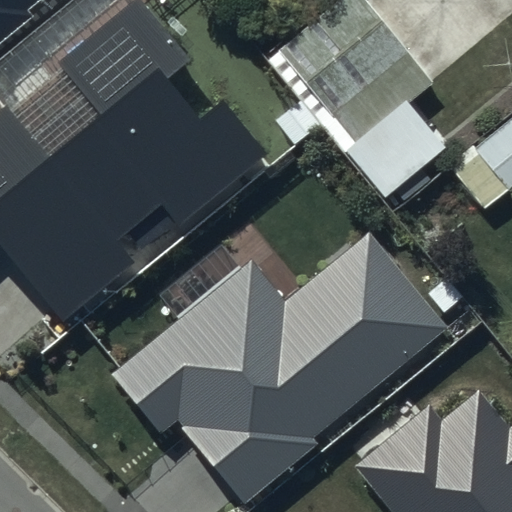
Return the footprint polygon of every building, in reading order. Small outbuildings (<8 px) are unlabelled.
[(0,0),(0,38),(46,0),(0,0)] [(433,89),(354,0),(341,0),(275,54),(357,152),(433,89)] [(0,123),(0,303),(64,340),(126,290),(101,260),(141,227),(165,256),(258,180),(195,102),(175,119),(157,98),(186,75),(126,1),(29,80),(65,124),(26,155),(0,123)] [(511,196),(511,118),(448,171),(486,217),(511,196)] [(235,288),(110,411),(146,448),(166,428),(192,454),(168,477),(202,511),(262,511),(431,346),(348,263),(304,306),(235,288)] [(511,511),(511,439),(487,411),(439,453),(415,426),(352,481),(379,511),(511,511)]
